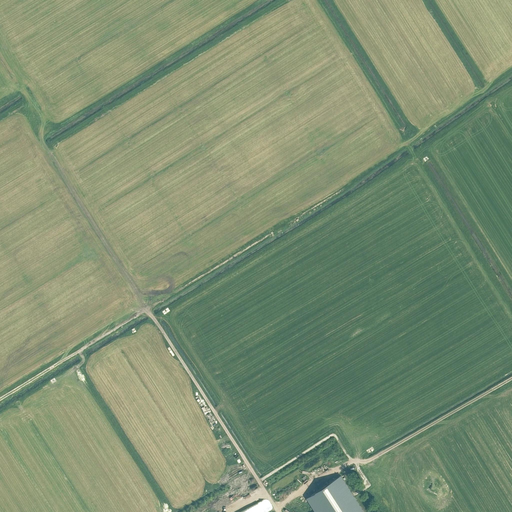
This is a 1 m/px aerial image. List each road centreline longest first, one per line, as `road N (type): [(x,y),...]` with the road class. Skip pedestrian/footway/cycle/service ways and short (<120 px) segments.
road 1 (track): [(511,377),(369,459),(321,475),(279,511)]
road 2 (track): [(279,509),(148,308)]
road 3 (track): [(168,297),(0,398)]
